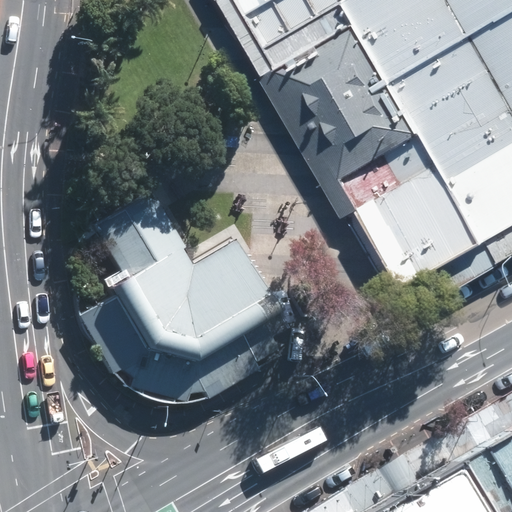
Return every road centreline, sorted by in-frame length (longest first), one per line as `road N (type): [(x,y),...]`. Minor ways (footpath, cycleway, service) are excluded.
road 1 (primary): [(186,511),(511,319)]
road 2 (secondary): [(23,0),(1,177),(17,352)]
road 3 (secondary): [(17,352),(52,511)]
